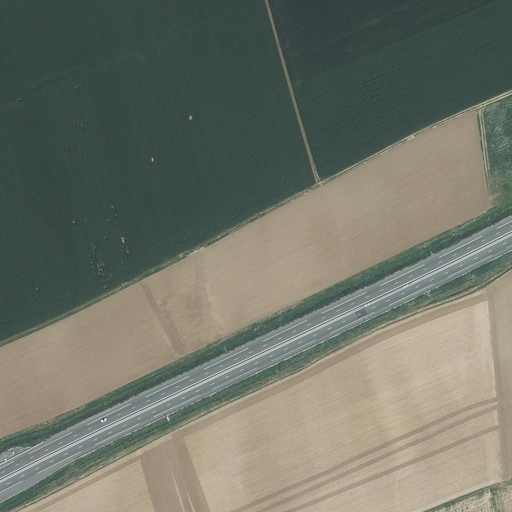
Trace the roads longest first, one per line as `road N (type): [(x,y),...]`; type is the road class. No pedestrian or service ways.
road 1 (track): [(0,345),(511,91)]
road 2 (motorway): [(511,225),(0,473)]
road 3 (motorway): [(0,487),(511,239)]
road 4 (track): [(265,0),(318,185)]
